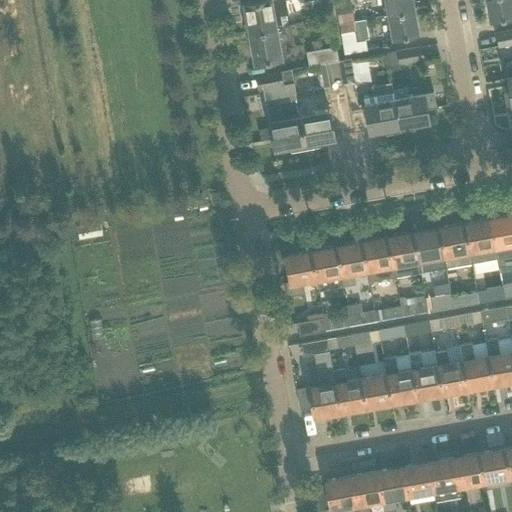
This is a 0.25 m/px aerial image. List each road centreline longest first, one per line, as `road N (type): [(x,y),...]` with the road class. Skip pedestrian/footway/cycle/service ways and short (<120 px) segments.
road 1 (residential): [(295,457),(246,214)]
road 2 (residential): [(246,214),(484,171)]
road 3 (residential): [(295,457),(511,421)]
road 4 (residential): [(246,214),(209,0)]
road 5 (residential): [(484,171),(453,0)]
